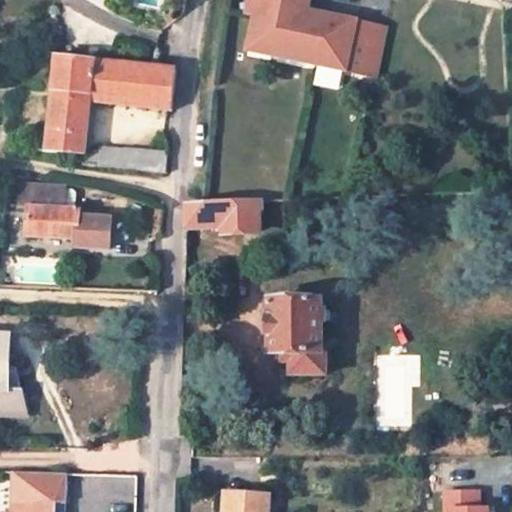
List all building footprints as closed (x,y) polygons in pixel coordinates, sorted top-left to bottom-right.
[(184,0),(168,0),(164,30),(183,10),(184,0)] [(258,0),(249,0),(247,12),(256,14),(258,0)] [(258,0),(256,14),(276,19),(268,54),(374,76),(385,27),(295,8),(296,0),(258,0)] [(276,19),(256,14),(248,49),(268,54),(276,19)] [(47,152),(81,155),(84,155),(84,153),(90,101),(171,110),(177,67),(156,65),(57,54),(47,152)] [(84,155),(81,155),(79,167),(150,173),(168,174),(170,155),(99,148),(98,154),(84,153),(84,155)] [(33,182),(12,180),(10,202),(31,204),(32,183),(33,182)] [(31,204),(31,206),(61,208),(63,186),(32,183),(31,204)] [(186,202),(185,229),(220,227),(221,233),(255,232),(255,228),(260,228),(260,199),(186,202)] [(80,209),(61,208),(31,206),(28,236),(75,238),(75,246),(109,249),(112,217),(79,214),(80,209)] [(322,300),(270,300),(270,317),(268,317),(268,336),(270,336),(269,353),(292,353),(292,375),(326,374),(326,351),(322,351),(322,319),(338,319),(337,310),(322,310),(322,300)] [(0,412),(28,414),(21,378),(16,378),(16,369),(9,368),(11,335),(0,334),(0,412)] [(14,471),(13,502),(53,502),(66,502),(67,472),(14,471)] [(267,511),(269,494),(226,492),(224,511),(267,511)] [(479,511),(480,493),(444,493),(444,511),(479,511)] [(53,511),(53,502),(13,502),(12,511),(53,511)]
